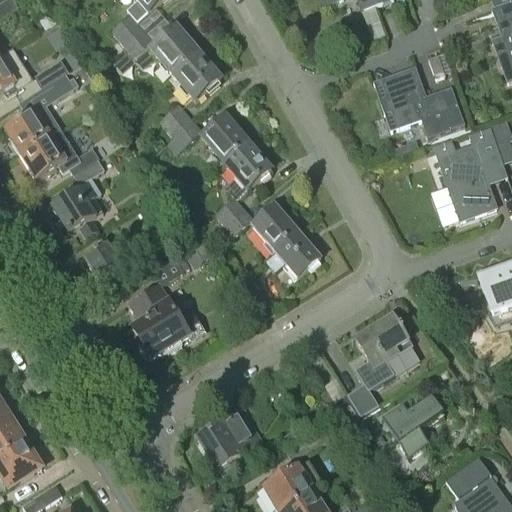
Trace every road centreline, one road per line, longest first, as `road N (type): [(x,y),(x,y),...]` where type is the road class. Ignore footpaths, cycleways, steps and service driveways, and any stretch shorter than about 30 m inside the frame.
road 1 (residential): [(133,439),(388,276)]
road 2 (tertiary): [(133,439),(0,220)]
road 3 (residential): [(388,276),(381,238),(299,95)]
road 4 (tertiary): [(0,303),(98,462)]
road 5 (residential): [(299,95),(431,40)]
road 6 (residential): [(388,276),(511,234)]
